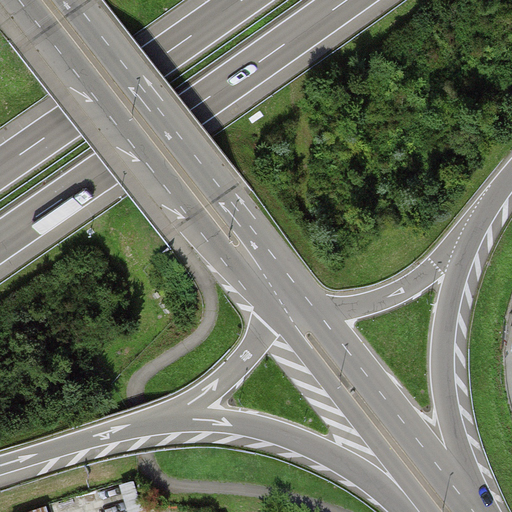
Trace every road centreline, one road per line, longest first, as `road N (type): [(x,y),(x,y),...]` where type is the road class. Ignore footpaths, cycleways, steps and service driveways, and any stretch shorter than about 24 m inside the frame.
road 1 (motorway): [(0,242),(348,0)]
road 2 (secondary): [(20,0),(253,290)]
road 3 (secondary): [(282,263),(74,0)]
road 4 (motorway): [(481,511),(450,414),(445,364),(459,273),(488,214)]
road 5 (motorway): [(244,0),(0,170)]
road 6 (secondary): [(474,511),(317,308)]
road 7 (motorway): [(177,414),(295,438),(365,475),(408,511)]
road 8 (secondary): [(272,311),(426,511)]
road 9 (motorway): [(317,308),(362,305),(405,290),(488,214)]
road 10 (motorway): [(0,468),(177,414)]
road 11 (motorway): [(177,414),(252,349),(272,311)]
